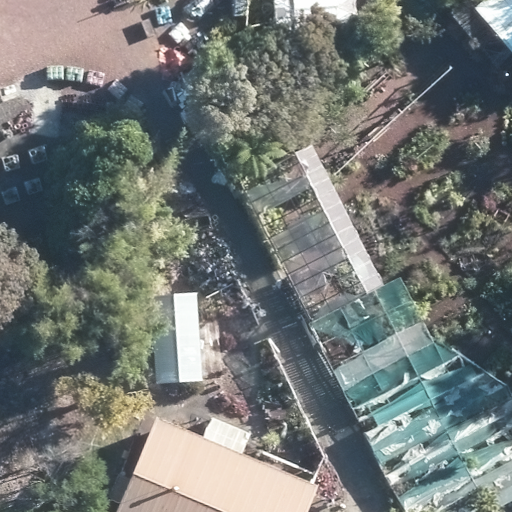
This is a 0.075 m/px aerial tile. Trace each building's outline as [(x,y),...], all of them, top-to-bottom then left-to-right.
[(330,0),(285,0),(286,18),(331,16),(330,0)] [(511,0),(456,0),(445,9),(477,48),(492,35),(511,59),(511,0)] [(330,176),(450,67),(418,32),(299,141),(330,176)] [(0,199),(48,200),(50,153),(0,151),(0,199)] [(479,511),(511,496),(511,401),(503,383),(424,340),(392,276),(367,289),(343,241),(315,257),(338,303),(305,320),(400,511),(479,511)] [(193,380),(191,317),(135,320),(139,382),(193,380)] [(165,404),(182,410),(188,394),(172,387),(165,404)] [(103,511),(297,511),(308,488),(235,457),(245,433),(203,416),(193,438),(138,415),(112,475),(108,474),(99,499),(108,502),(103,511)]
